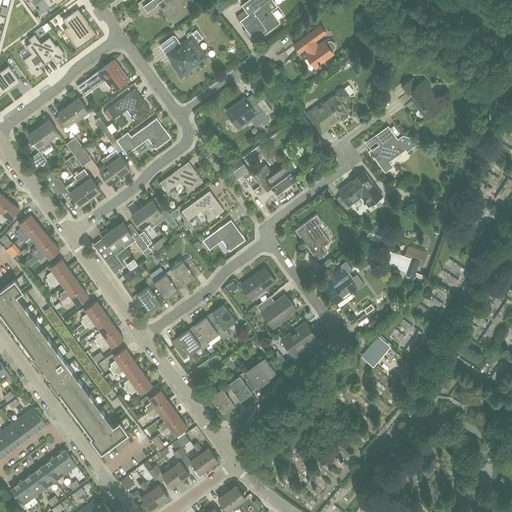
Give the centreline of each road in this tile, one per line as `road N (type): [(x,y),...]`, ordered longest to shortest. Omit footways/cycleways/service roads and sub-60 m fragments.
road 1 (residential): [(217,441),(331,339),(331,328),(267,244)]
road 2 (residential): [(265,234),(349,163),(347,141),(387,111)]
road 3 (residential): [(0,135),(122,36)]
road 4 (residential): [(69,237),(189,137)]
road 5 (residential): [(143,337),(267,244)]
road 6 (residential): [(143,337),(217,441)]
road 7 (residential): [(69,237),(143,337)]
road 8 (residential): [(189,137),(265,234)]
